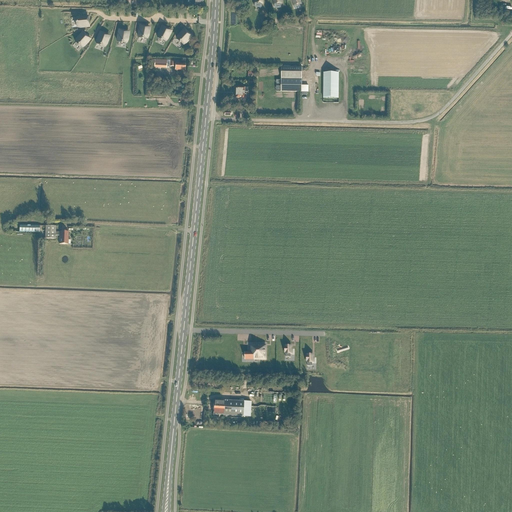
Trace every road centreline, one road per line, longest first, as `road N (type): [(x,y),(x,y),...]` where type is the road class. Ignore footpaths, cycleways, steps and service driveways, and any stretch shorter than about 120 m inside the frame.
road 1 (secondary): [(165,511),(215,0)]
road 2 (track): [(205,119),(425,121),(511,36)]
road 3 (track): [(68,17),(77,52),(211,59)]
road 4 (track): [(62,224),(193,231)]
